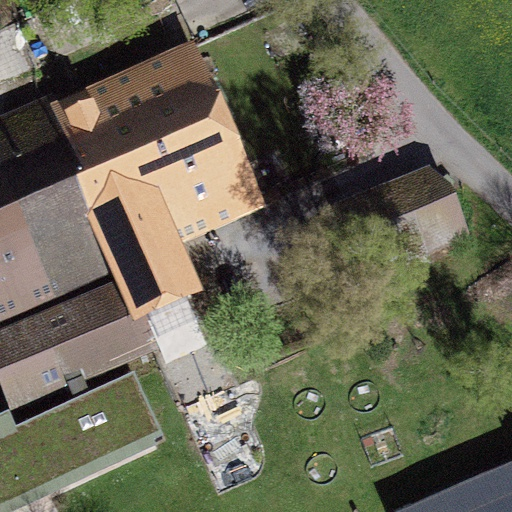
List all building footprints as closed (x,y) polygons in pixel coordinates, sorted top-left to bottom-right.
[(62,137),(110,247),(142,318),(186,299),(185,295),(189,293),(179,271),(175,273),(156,228),(234,194),(185,84),(62,137)] [(0,295),(110,247),(62,137),(0,164),(0,295)] [(449,192),(433,177),(346,211),(370,272),(466,235),(449,192)] [(0,511),(2,511),(162,439),(134,377),(89,398),(80,376),(150,347),(127,292),(0,345),(0,382),(10,406),(68,382),(78,403),(0,438),(0,511)] [(511,511),(511,471),(418,511),(511,511)]
